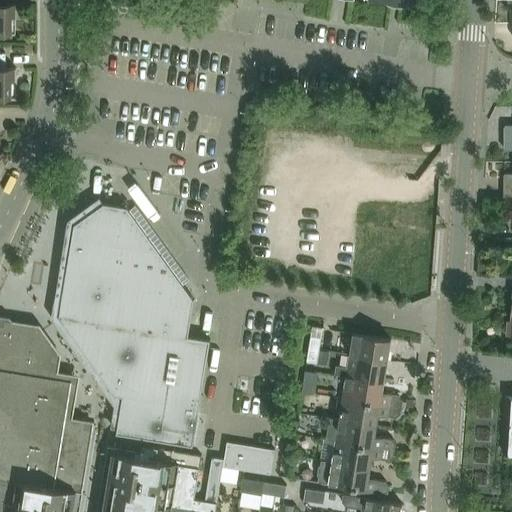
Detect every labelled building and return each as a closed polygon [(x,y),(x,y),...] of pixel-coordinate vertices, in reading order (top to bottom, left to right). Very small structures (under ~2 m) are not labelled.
[(15,17),(15,4),(0,4),(0,0),(0,33),(11,34),(11,17),(15,17)] [(15,81),(15,68),(5,67),(5,52),(0,52),(0,97),(11,97),(11,81),(15,81)] [(340,161),(340,149),(341,136),(307,135),(306,160),(340,161)] [(354,186),(354,179),(339,178),(338,208),(328,208),(327,222),(350,223),(351,217),(364,218),(364,219),(376,220),(376,219),(386,219),(388,188),(378,188),(378,187),(366,186),(366,187),(354,186)] [(194,298),(128,206),(127,206),(103,202),(102,203),(74,223),(59,316),(115,394),(122,395),(116,432),(193,445),(210,339),(188,335),(194,298)] [(0,323),(0,511),(72,511),(86,426),(65,422),(72,380),(50,376),(54,353),(38,331),(4,325),(4,324),(0,323)] [(390,339),(353,333),(349,355),(387,361),(390,339)] [(320,337),(310,335),(308,348),(318,349),(320,337)] [(316,362),(318,349),(308,348),(306,360),(316,362)] [(383,382),(387,361),(349,355),(347,367),(339,365),(338,375),(346,376),(383,382)] [(382,392),(383,382),(346,376),(342,397),(401,407),(402,399),(399,395),(382,392)] [(511,396),(507,396),(503,452),(511,452),(511,396)] [(400,414),(401,407),(342,397),(339,419),(376,425),(378,414),(396,417),(400,414)] [(376,425),(339,419),(329,417),(326,438),(336,440),(394,449),(396,442),(392,438),(375,435),(376,425)] [(393,456),(394,449),(336,440),(332,461),(370,467),(371,456),(389,459),(393,456)] [(234,468),(239,443),(227,441),(224,458),(223,466),(234,468)] [(246,470),(250,445),(239,443),(234,468),(246,470)] [(211,511),(171,506),(178,463),(199,467),(201,454),(142,445),(140,456),(113,452),(103,511),(211,511)] [(258,472),(262,447),(250,445),(246,470),(258,472)] [(270,473),(274,449),(262,447),(258,472),(270,473)] [(217,502),(223,466),(224,458),(212,456),(205,500),(217,502)] [(370,467),(332,461),(322,460),(321,464),(319,466),(318,474),(319,476),(319,482),(387,492),(389,485),(386,480),(368,478),(370,467)] [(194,498),(199,467),(178,463),(171,506),(211,511),(215,511),(217,502),(205,500),(194,498)] [(262,494),(262,492),(264,481),(242,477),(240,491),(262,494)] [(287,484),(264,481),(262,492),(285,496),(287,484)] [(400,511),(402,503),(343,493),(342,500),(345,505),(362,508),(361,511),(400,511)]
